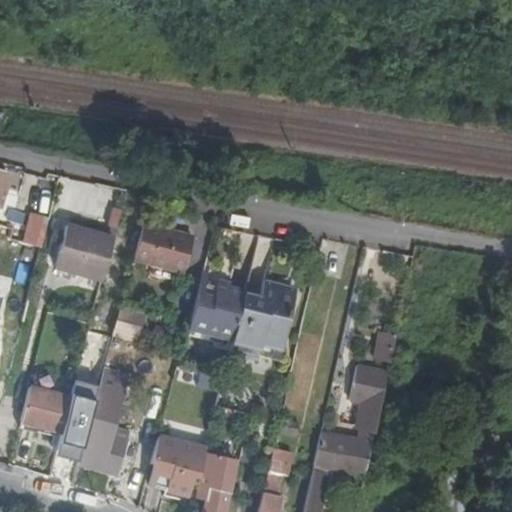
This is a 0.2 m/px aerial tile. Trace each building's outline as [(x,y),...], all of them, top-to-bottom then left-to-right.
[(135,261),(184,274),(194,240),(145,227),(135,261)] [(57,269),(59,270),(70,229),(67,228),(57,269)] [(59,270),(103,281),(114,240),(70,229),(59,270)] [(259,301),(244,298),(233,343),(230,356),(257,362),(259,358),(278,363),(293,302),(283,299),(286,290),(263,285),(259,301)] [(244,298),(245,297),(216,290),(215,292),(200,288),(188,331),(233,343),(244,298)] [(143,333),(117,326),(113,338),(139,346),(143,333)] [(372,445),(396,336),(381,333),(372,373),(359,371),(354,390),(371,394),(370,398),(364,397),(357,426),(362,434),(360,444),(372,445)] [(173,385),(220,397),(223,382),(177,371),(173,385)] [(80,461),(78,467),(118,477),(127,443),(111,439),(114,430),(121,400),(124,401),(130,380),(104,372),(98,395),(93,414),(90,424),(80,461)] [(340,376),(334,375),(332,386),(338,387),(340,376)] [(338,387),(332,386),(325,416),(341,420),(344,405),(341,404),(345,389),(338,387)] [(30,389),(20,423),(60,435),(70,401),(30,389)] [(66,419),(90,424),(93,414),(69,407),(66,419)] [(225,421),(248,426),(250,417),(227,412),(225,421)] [(67,458),(80,461),(90,424),(66,419),(56,455),(57,455),(67,458)] [(279,442),(294,444),(298,429),(282,426),(279,442)] [(111,439),(127,443),(129,434),(114,430),(111,439)] [(368,461),(372,445),(360,444),(321,436),(317,452),(368,461)] [(195,478),(199,479),(204,459),(206,454),(158,441),(151,469),(155,470),(150,489),(189,498),(195,478)] [(448,445),(441,480),(460,483),(460,479),(466,448),(448,445)] [(365,478),(368,461),(317,452),(303,511),(320,511),(330,471),(365,478)] [(64,469),(67,458),(57,455),(54,466),(64,469)] [(260,511),(279,511),(282,499),(278,499),(282,482),(286,482),(290,461),(273,457),(260,511)] [(204,459),(199,479),(200,480),(196,499),(205,502),(202,511),(225,511),(237,467),(204,459)] [(460,483),(454,511),(464,511),(471,482),(460,479),(460,483)] [(441,480),(435,511),(454,511),(460,483),(441,480)]
